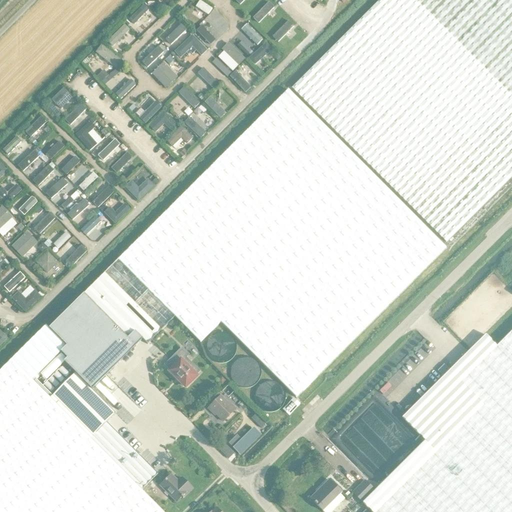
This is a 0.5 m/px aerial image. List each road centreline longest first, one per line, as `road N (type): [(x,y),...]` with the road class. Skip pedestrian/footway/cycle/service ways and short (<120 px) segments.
road 1 (unclassified): [(241,486),(511,217)]
road 2 (unclassified): [(241,486),(130,375)]
